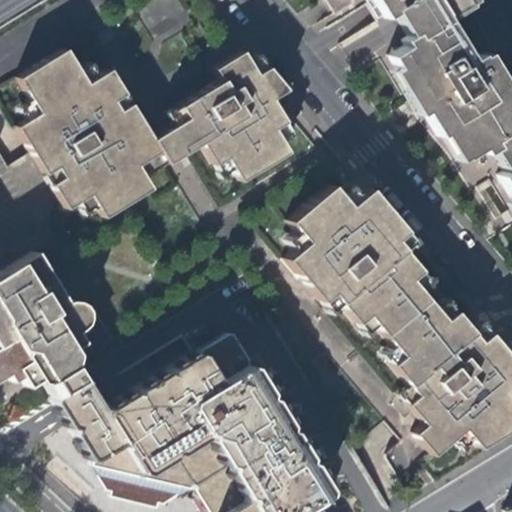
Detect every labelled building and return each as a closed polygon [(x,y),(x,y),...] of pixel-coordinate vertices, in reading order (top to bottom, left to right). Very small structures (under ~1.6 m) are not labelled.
[(324,0),(333,14),(353,2),(351,0),(324,0)] [(408,40),(398,47),(445,118),(453,113),(471,140),(499,122),(511,140),(511,109),(476,52),(467,57),(443,18),(467,3),(464,0),(371,0),(382,17),(390,13),(403,33),(408,40)] [(134,145),(145,139),(113,86),(102,68),(93,74),(85,60),(71,69),(58,47),(48,54),(11,76),(25,99),(11,108),(18,119),(9,125),(26,153),(58,206),(70,198),(78,210),(90,203),(97,215),(143,187),(136,175),(147,168),(134,145)] [(482,144),(494,163),(511,150),(511,140),(499,122),(471,140),(453,113),(445,118),(398,47),(384,55),(389,63),(403,85),(434,136),(437,134),(443,143),(453,161),(458,157),(460,158),(482,144)] [(134,145),(147,168),(168,155),(192,140),(213,174),(224,168),(228,176),(276,147),(271,140),(283,134),(275,120),(295,108),(250,54),(238,62),(232,51),(227,54),(201,69),(208,80),(158,111),(161,118),(166,126),(155,133),(145,139),(134,145)] [(279,153),(276,147),(228,176),(232,182),(240,177),(279,153)] [(497,180),(506,192),(510,190),(511,186),(511,185),(511,150),(494,163),(500,171),(494,174),(497,180)] [(322,188),(297,210),(282,222),(290,231),(278,241),(287,253),(278,261),(303,291),(321,313),(326,309),(332,305),(345,320),(360,338),(361,336),(370,328),(376,336),(381,342),(387,349),(377,358),(387,370),(403,388),(397,394),(393,397),(418,428),(408,435),(426,457),(433,452),(446,441),(455,453),(461,450),(488,437),(511,426),(511,411),(508,407),(511,403),(511,394),(508,389),(511,386),(511,373),(488,345),(473,328),(468,332),(464,336),(459,330),(457,328),(465,321),(458,313),(436,286),(415,261),(412,257),(404,264),(397,254),(403,250),(408,246),(397,233),(361,192),(352,200),(342,188),(330,198),(325,192),(322,188)] [(30,381),(33,384),(68,363),(72,351),(69,347),(78,341),(72,330),(76,320),(77,313),(73,306),(67,304),(55,304),(47,291),(52,289),(49,284),(36,263),(32,267),(24,255),(0,270),(0,378),(4,385),(10,381),(12,380),(18,389),(30,381)] [(383,511),(385,511),(231,264),(68,363),(33,384),(0,404),(0,432),(84,511),(383,511)] [(511,511),(511,503),(501,511),(511,511)]
